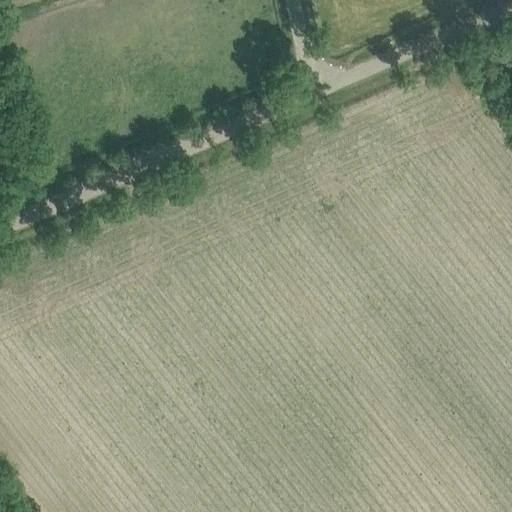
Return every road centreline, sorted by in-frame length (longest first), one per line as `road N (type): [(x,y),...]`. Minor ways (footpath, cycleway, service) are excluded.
road 1 (unclassified): [(0,235),(318,93)]
road 2 (unclassified): [(318,93),(511,6)]
